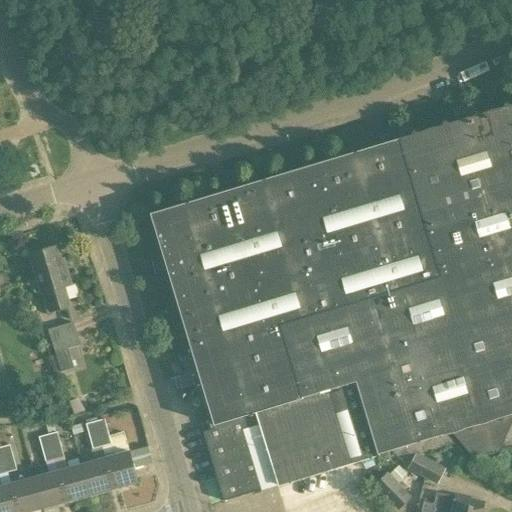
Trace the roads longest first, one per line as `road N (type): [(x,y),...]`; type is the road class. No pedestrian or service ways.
road 1 (residential): [(93,192),(450,63),(511,33)]
road 2 (residential): [(181,511),(93,192)]
road 3 (residential): [(93,192),(75,139),(49,122),(33,123),(0,33)]
